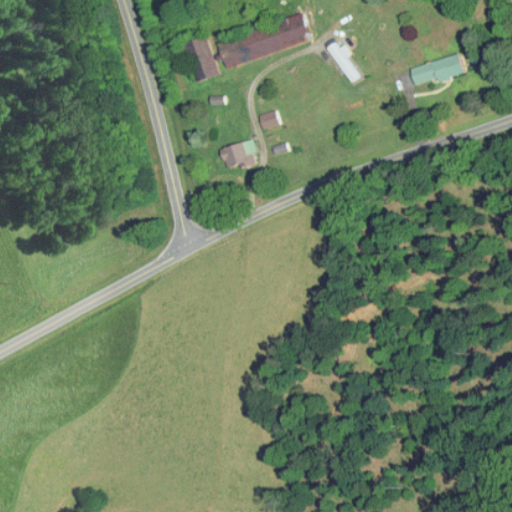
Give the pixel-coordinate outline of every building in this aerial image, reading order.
[(228,66),(305,41),(305,40),(313,37),(305,14),(220,40),(228,66)] [(196,80),(217,75),(209,36),(187,41),(196,80)] [(361,76),(336,41),(329,46),(353,81),(361,76)] [(412,68),(417,84),(441,76),(443,80),(468,72),(461,51),(412,68)] [(260,114),(265,128),(282,123),(277,109),(260,114)] [(259,157),(252,138),(222,149),(228,168),(259,157)] [(289,149),(287,142),(274,145),(276,153),(289,149)]
